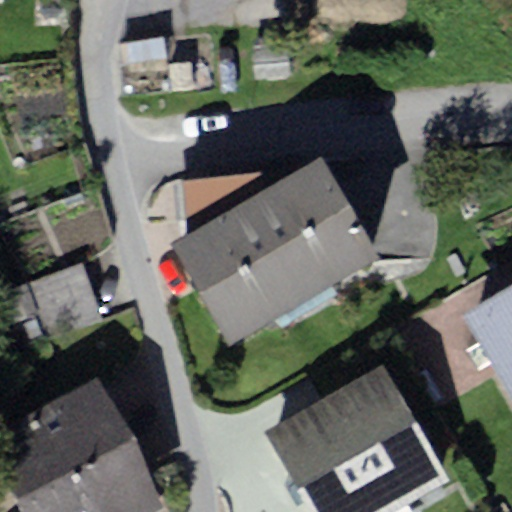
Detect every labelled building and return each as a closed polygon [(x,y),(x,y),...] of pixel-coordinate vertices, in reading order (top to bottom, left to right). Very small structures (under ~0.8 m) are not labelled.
[(189,237),(171,248),(228,347),(378,262),(321,162),(291,179),(189,237)] [(185,179),(189,237),(291,179),(185,179)] [(511,288),(463,316),(511,404),(511,288)] [(383,367),(266,434),(310,511),(394,511),(449,481),(383,367)] [(97,381),(0,431),(0,462),(25,511),(158,511),(164,509),(97,381)]
